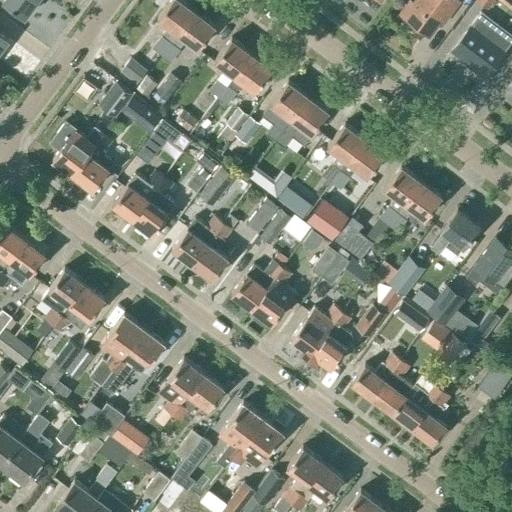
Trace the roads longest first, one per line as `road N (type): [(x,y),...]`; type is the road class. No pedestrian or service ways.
road 1 (residential): [(457,511),(0,166)]
road 2 (residential): [(511,186),(282,11)]
road 3 (residential): [(0,151),(111,0)]
